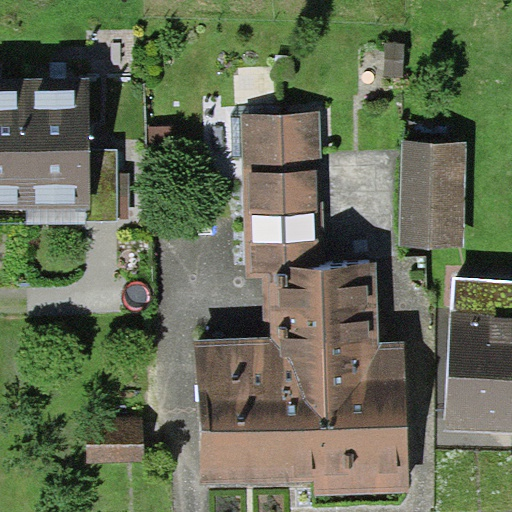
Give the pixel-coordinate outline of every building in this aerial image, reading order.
[(22,199),(82,198),(81,83),(21,84),(22,199)] [(0,198),(22,199),(21,84),(0,84),(0,198)] [(309,266),(305,156),(305,115),(227,118),(228,159),(248,159),(256,269),(275,268),(278,365),(313,365),(315,471),(402,469),(397,347),(368,348),(365,264),(309,266)] [(398,243),(449,244),(452,143),(401,143),(398,243)] [(511,314),(503,314),(504,284),(451,281),(449,312),(446,312),(440,422),(511,424),(511,314)] [(315,471),(313,365),(278,365),(257,366),(256,363),(227,365),(226,342),(193,344),(198,474),(293,471),(315,471)] [(84,460),(136,458),(135,426),(83,427),(84,460)]
